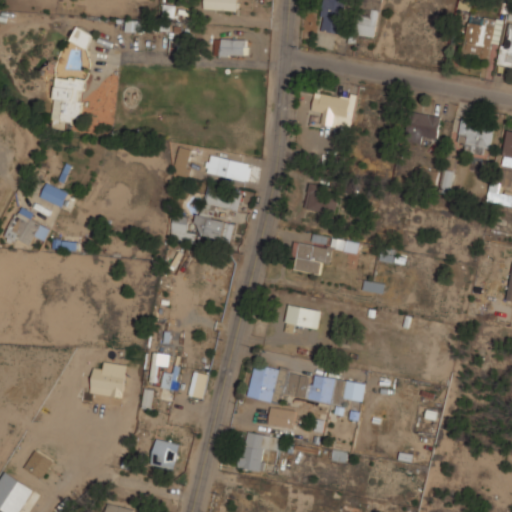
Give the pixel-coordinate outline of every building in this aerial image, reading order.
[(205,0),(205,9),(238,10),(238,0),(205,0)] [(344,0),(324,0),(321,28),(341,30),(344,0)] [(377,36),(381,0),(361,0),(357,33),(377,36)] [(460,0),(459,4),(468,8),(471,0),(460,0)] [(483,58),(490,24),(469,19),(462,54),(483,58)] [(511,65),(511,22),(506,21),(498,63),(511,65)] [(71,41),(89,48),(94,33),(76,27),(71,41)] [(215,55),(246,56),(247,39),(215,38),(215,55)] [(80,118),(86,80),(57,76),(50,128),(65,130),(66,121),(72,122),(72,117),(80,118)] [(324,111),(322,122),(335,125),(337,114),(349,116),(353,97),(317,90),(313,109),(324,111)] [(411,140),(424,140),(424,135),(441,135),(441,112),(411,112),(411,140)] [(496,124),(462,119),(458,141),(466,142),(465,149),(491,153),(496,124)] [(192,148),(181,146),(175,173),(190,177),(192,168),(188,167),(192,148)] [(249,179),(251,162),(209,156),(207,174),(249,179)] [(455,171),(445,169),(440,192),(450,194),(455,171)] [(511,194),(500,192),(501,183),(491,181),(487,201),(511,205),(511,194)] [(69,190),(46,183),(41,198),(64,205),(69,190)] [(335,183),(308,183),(308,209),(335,209),(335,183)] [(205,204),(239,210),(242,193),(208,187),(205,204)] [(35,212),(21,205),(5,238),(14,243),(17,238),(31,245),(36,235),(45,240),(51,229),(32,219),(35,212)] [(188,216),(173,215),(172,240),(196,241),(196,232),(188,232),(188,216)] [(235,223),(198,215),(194,233),(231,240),(235,223)] [(361,242),(335,234),(332,244),(359,252),(361,242)] [(321,272),(323,262),(329,263),(332,246),(297,239),(292,267),(321,272)] [(395,249),(381,248),(380,260),(394,262),(395,249)] [(363,290),(384,293),(385,283),(365,280),(363,290)] [(322,305),(288,305),(288,324),(322,324),(322,305)] [(249,395),(280,401),(282,392),(343,403),(344,397),(364,400),(367,380),(332,374),(332,375),(255,361),(249,395)] [(127,364),(105,362),(104,368),(94,367),(91,393),(124,397),(127,364)] [(178,389),(181,373),(164,371),(162,387),(178,389)] [(151,409),(154,389),(145,388),(142,407),(151,409)] [(295,427),(297,409),(271,405),(269,423),(295,427)] [(240,466),(263,469),(266,448),(285,450),(287,436),(245,430),(240,466)] [(152,465),(176,469),(180,443),(157,439),(152,465)] [(327,458),(349,459),(350,448),(328,447),(327,458)] [(25,469),(44,478),(54,459),(35,450),(25,469)] [(0,506),(9,511),(26,511),(39,492),(6,471),(0,481),(0,506)] [(106,511),(134,511),(135,509),(109,503),(106,511)]
